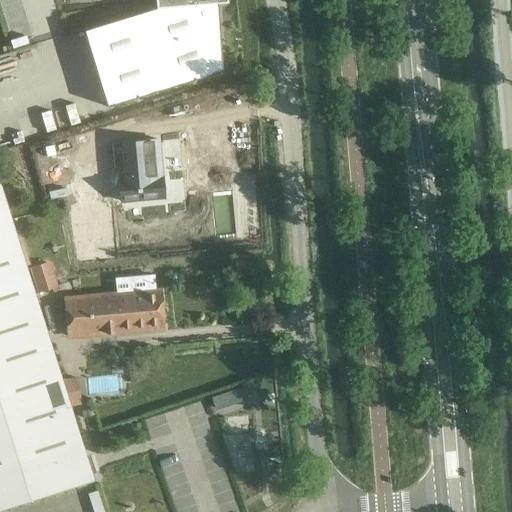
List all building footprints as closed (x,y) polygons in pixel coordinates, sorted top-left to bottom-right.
[(222,71),(216,4),(225,3),(225,0),(153,0),(154,9),(82,31),(106,108),(222,71)] [(147,153),(145,141),(122,143),(122,146),(118,146),(115,159),(123,158),(125,181),(118,181),(120,202),(161,198),(159,178),(161,177),(159,152),(147,153)] [(0,509),(94,479),(0,183),(0,509)] [(101,231),(111,200),(71,187),(66,203),(75,206),(70,221),(84,225),(101,231)] [(49,262),(30,268),(38,294),(57,288),(49,262)] [(159,289),(65,298),(68,336),(163,327),(159,289)]
